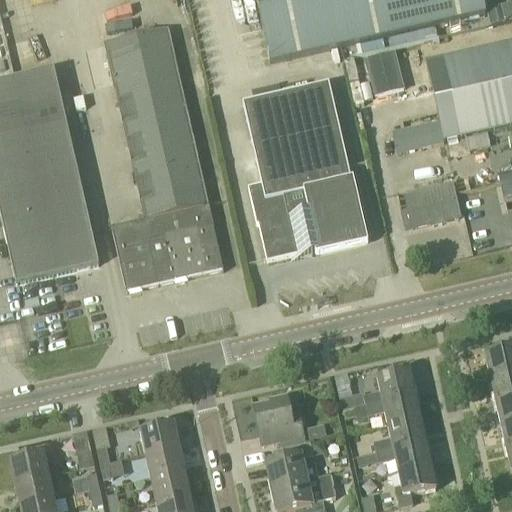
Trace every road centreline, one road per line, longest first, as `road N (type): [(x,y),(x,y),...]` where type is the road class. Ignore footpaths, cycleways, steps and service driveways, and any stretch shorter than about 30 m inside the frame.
road 1 (secondary): [(196,360),(511,286)]
road 2 (secondary): [(0,404),(196,360)]
road 3 (residential): [(230,511),(196,360)]
